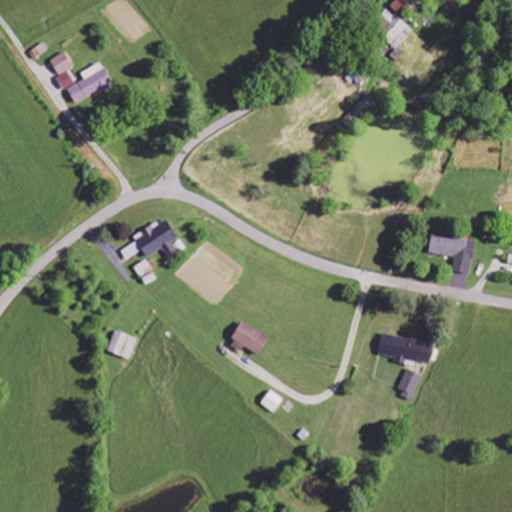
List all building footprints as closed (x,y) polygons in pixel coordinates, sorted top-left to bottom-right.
[(413,32),(390,11),(383,19),(390,25),(382,35),(397,49),(413,32)] [(74,67),(65,52),(50,61),(60,76),(74,67)] [(85,80),(67,89),(75,103),(100,90),(101,93),(114,86),(101,62),(81,73),(85,80)] [(75,83),(68,71),(57,79),(64,90),(75,83)] [(179,237),(166,218),(136,238),(149,257),(163,247),(171,259),(179,253),(172,242),(179,237)] [(474,241),(432,235),(429,253),(455,257),(453,271),(469,274),(474,241)] [(270,336),(241,323),(232,341),(261,354),(270,336)] [(138,339),(116,330),(108,351),(130,360),(138,339)] [(434,344),(383,334),(379,356),(406,361),(406,360),(430,365),(434,344)] [(398,394),(413,401),(423,376),(409,369),(398,394)] [(284,400),(271,391),(262,404),(275,413),(284,400)]
